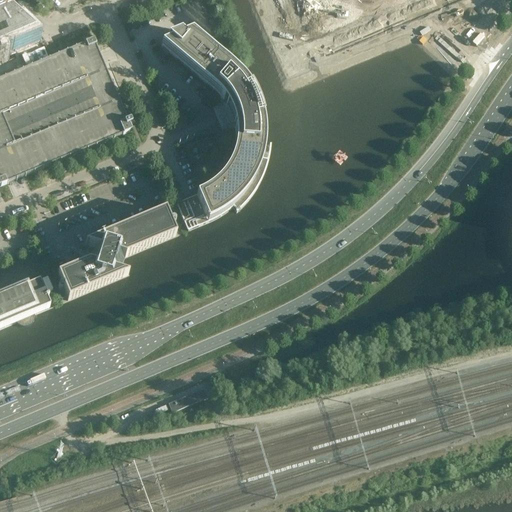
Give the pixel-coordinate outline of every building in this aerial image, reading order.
[(282,0),(304,53),(325,44),(324,41),(343,34),(344,37),(357,31),(344,0),(282,0)] [(402,0),(407,11),(429,2),(428,0),(402,0)] [(0,9),(0,53),(33,39),(0,9)] [(235,71),(232,68),(191,33),(183,37),(180,35),(167,40),(170,42),(161,46),(213,90),(218,95),(222,100),(223,101),(216,107),(218,110),(220,113),(222,118),(224,122),(225,126),(226,129),(234,128),(235,129),(235,138),(235,147),(233,155),(230,164),(226,172),(220,179),(215,184),(213,186),(208,190),(202,193),(196,196),(207,223),(216,219),(225,214),(233,208),(236,211),(235,212),(236,213),(245,205),(252,197),(258,187),(263,177),(267,167),(270,156),(271,145),(269,145),(264,145),(265,133),(263,122),(261,111),(256,100),(251,90),(244,80),(235,71)] [(0,187),(132,132),(129,126),(132,125),(130,121),(127,122),(93,41),(0,80),(0,187)] [(189,199),(176,205),(188,232),(192,230),(200,226),(189,199)] [(57,276),(67,301),(68,301),(128,276),(120,273),(124,258),(125,258),(175,237),(165,212),(85,245),(85,246),(93,248),(88,263),(57,276)] [(0,300),(0,330),(16,323),(17,325),(19,326),(20,327),(22,328),(24,328),(26,328),(28,327),(29,327),(31,326),(32,325),(33,323),(34,322),(34,320),(35,318),(34,316),(49,309),(39,284),(0,300)] [(172,414),(207,399),(204,390),(168,405),(172,414)]
